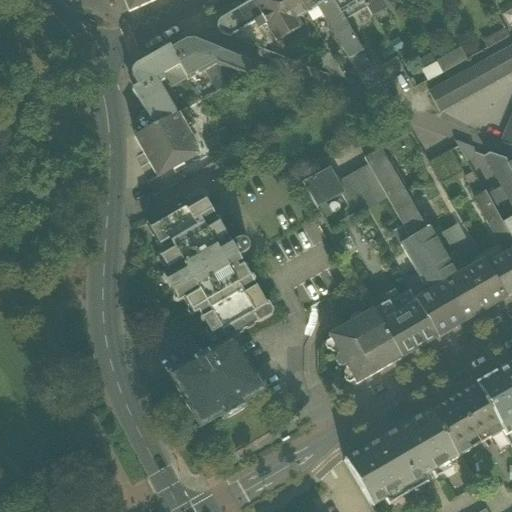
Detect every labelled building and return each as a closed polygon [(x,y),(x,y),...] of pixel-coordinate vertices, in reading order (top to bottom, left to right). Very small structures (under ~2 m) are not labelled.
[(159,0),(123,0),(129,13),(159,0)] [(276,43),(280,41),(289,36),(302,29),(297,20),(306,15),(297,0),(256,0),(252,2),(262,20),(266,26),(276,43)] [(329,0),(297,0),(306,15),(317,9),(330,1),(329,0)] [(361,0),(332,0),(330,1),(342,21),(366,7),(361,0)] [(361,0),(366,7),(371,17),(385,10),(379,0),(361,0)] [(317,9),(348,61),(361,54),(342,21),(330,1),(317,9)] [(221,35),(223,36),(229,39),(230,38),(255,24),(262,20),(252,2),(221,20),(220,21),(218,24),(217,26),(217,28),(218,31),(219,33),(221,35)] [(262,20),(255,24),(258,30),(266,26),(262,20)] [(302,29),(289,36),(294,44),(307,37),(302,29)] [(482,42),(487,51),(508,39),(503,30),(482,42)] [(285,49),(294,44),(289,36),(280,41),(285,49)] [(188,82),(217,66),(218,65),(223,52),(193,40),(186,41),(169,50),(179,67),(186,80),(188,82)] [(435,63),(442,75),(467,61),(460,49),(435,63)] [(134,133),(137,138),(175,117),(162,94),(158,86),(163,83),(160,78),(179,67),(169,50),(136,69),(137,69),(135,70),(134,71),(133,72),(132,74),(132,75),(132,77),(133,78),(134,80),(133,80),(139,89),(132,92),(145,114),(140,117),(134,133)] [(261,67),(223,52),(218,65),(217,66),(245,77),(259,70),(261,67)] [(511,67),(504,53),(494,58),(506,78),(511,74),(511,67)] [(367,65),(361,54),(348,61),(355,72),(367,65)] [(330,78),(344,80),(329,55),(319,60),(330,78)] [(442,75),(435,63),(430,55),(416,64),(427,83),(442,75)] [(494,58),(485,63),(496,83),(506,78),(494,58)] [(396,59),(372,73),(379,85),(402,71),(396,59)] [(485,63),(476,68),(487,88),(496,83),(485,63)] [(355,72),(366,92),(379,85),(372,73),(367,65),(355,72)] [(158,86),(162,94),(186,80),(179,67),(160,78),(163,83),(158,86)] [(476,68),(466,74),(477,94),(487,88),(476,68)] [(466,74),(457,79),(468,99),(477,94),(466,74)] [(457,79),(447,84),(458,104),(468,99),(457,79)] [(447,84),(438,89),(449,109),(458,104),(447,84)] [(438,89),(428,95),(439,115),(449,109),(438,89)] [(511,115),(509,123),(505,133),(500,144),(511,148),(511,115)] [(198,157),(175,117),(137,138),(135,140),(157,178),(158,180),(171,172),(173,176),(187,169),(184,165),(198,157)] [(393,157),(399,167),(418,157),(406,136),(383,149),(389,160),(393,157)] [(474,149),(454,142),(466,163),(474,159),(474,149)] [(403,227),(411,240),(415,237),(428,229),(389,160),(383,149),(364,160),(370,169),(385,196),(403,227)] [(428,166),(439,184),(458,173),(447,155),(428,166)] [(511,205),(511,176),(506,166),(504,162),(489,156),(485,158),(502,187),(510,203),(511,205)] [(370,169),(347,181),(362,209),(385,196),(370,169)] [(302,186),(323,222),(330,217),(323,204),(340,195),(342,193),(338,186),(329,171),(302,186)] [(147,184),(154,198),(178,184),(173,176),(171,172),(158,180),(157,178),(147,184)] [(362,209),(347,181),(338,186),(342,193),(340,195),(352,215),(362,209)] [(502,187),(485,197),(494,212),(510,203),(502,187)] [(151,221),(166,246),(166,247),(214,219),(209,209),(208,210),(207,208),(208,203),(204,195),(198,193),(187,200),(186,203),(172,211),(169,211),(151,221)] [(473,200),(505,256),(511,252),(511,243),(503,228),(502,226),(500,223),(494,212),(485,197),(484,194),(473,200)] [(201,318),(206,315),(254,287),(253,285),(255,282),(252,278),(249,277),(248,276),(247,276),(238,260),(245,256),(248,252),(249,247),(246,243),(242,241),(237,242),(230,247),(220,230),(221,230),(220,228),(221,225),(219,221),(215,220),(214,219),(166,247),(166,246),(160,249),(161,250),(163,254),(173,270),(167,273),(183,301),(189,298),(198,314),(201,318)] [(511,219),(502,226),(503,228),(506,226),(511,222),(511,219)] [(158,249),(160,249),(166,246),(151,221),(145,225),(145,228),(152,239),(155,240),(156,242),(155,245),(158,249)] [(511,222),(506,226),(503,228),(511,243),(511,222)] [(393,233),(400,246),(411,240),(403,227),(393,233)] [(428,229),(415,237),(442,286),(464,324),(505,300),(486,267),(483,262),(469,270),(466,265),(453,273),(428,229)] [(428,294),(442,286),(415,237),(411,240),(400,246),(428,294)] [(511,296),(511,252),(505,256),(486,267),(505,300),(511,296)] [(192,317),(198,314),(189,298),(183,301),(167,273),(173,270),(163,254),(157,258),(156,262),(158,265),(162,266),(166,274),(162,276),(162,282),(164,285),(167,286),(173,297),(172,300),(174,303),(178,304),(182,301),(187,310),(186,313),(188,317),(192,317)] [(416,304),(436,340),(464,324),(442,286),(428,294),(415,302),(416,304)] [(260,296),(254,287),(206,315),(221,340),(224,338),(227,343),(233,340),(242,335),(243,332),(246,331),(248,331),(254,328),(254,325),(257,324),(260,325),(272,318),(273,313),(268,305),(263,303),(259,297),(260,296)] [(381,308),(375,312),(402,360),(436,340),(416,304),(395,316),(388,304),(383,307),(381,308)] [(356,386),(402,360),(375,312),(374,311),(374,312),(328,337),(339,356),(337,358),(335,363),(338,367),(343,368),(345,367),(356,386)] [(216,344),(221,340),(206,315),(201,318),(200,321),(202,325),(205,326),(206,328),(206,331),(212,343),(216,344)] [(169,377),(200,430),(220,418),(223,423),(245,410),(243,405),(264,393),(233,340),(227,343),(207,355),(207,353),(193,361),(194,362),(169,377)] [(511,373),(508,367),(476,386),(503,432),(502,433),(505,437),(511,432),(511,373)] [(456,460),(502,433),(503,432),(476,386),(429,413),(456,460)] [(456,460),(429,413),(344,462),(371,509),(456,460)]
